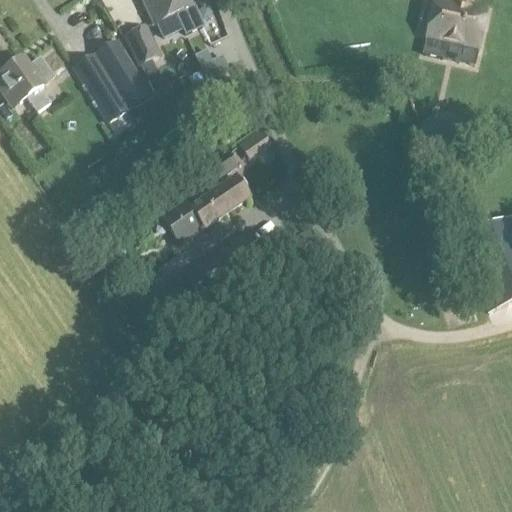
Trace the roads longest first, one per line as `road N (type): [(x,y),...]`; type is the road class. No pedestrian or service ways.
road 1 (residential): [(294,511),(333,454),(368,316),(224,0)]
road 2 (unknown): [(368,316),(402,331),(511,316)]
